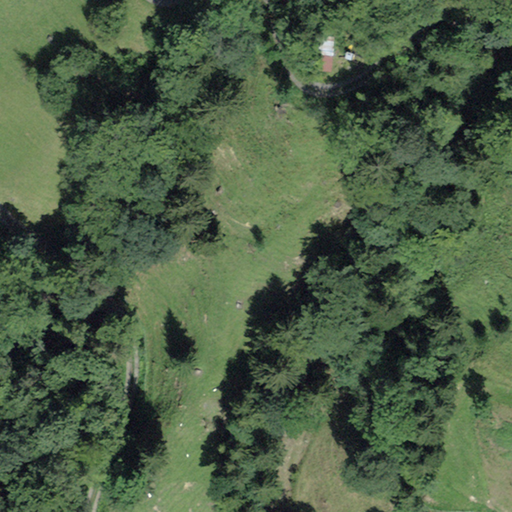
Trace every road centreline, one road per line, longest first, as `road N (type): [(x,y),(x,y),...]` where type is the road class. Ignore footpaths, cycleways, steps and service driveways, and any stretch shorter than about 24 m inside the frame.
road 1 (track): [(88,511),(124,395),(124,329),(83,273),(0,207)]
road 2 (track): [(262,0),(290,67),(315,86),(347,84),(434,28),(483,10),(511,16)]
